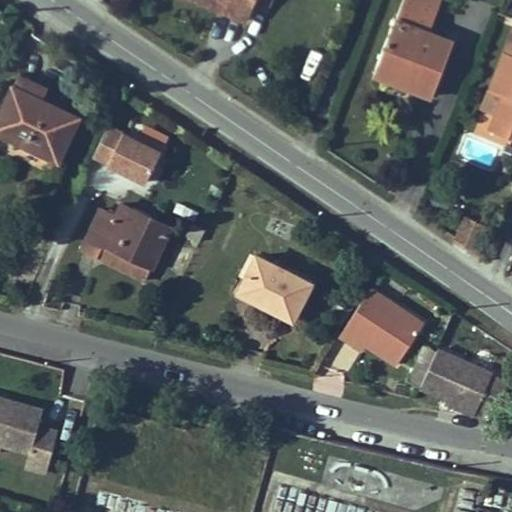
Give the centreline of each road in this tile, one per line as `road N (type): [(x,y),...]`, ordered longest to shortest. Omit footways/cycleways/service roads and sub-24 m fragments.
road 1 (secondary): [(52,0),(491,300)]
road 2 (tertiary): [(0,325),(511,440)]
